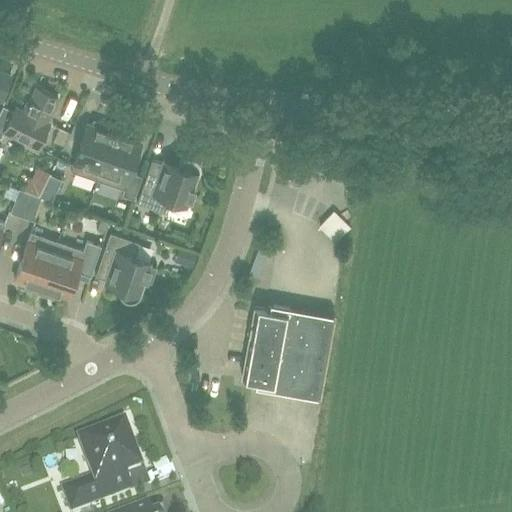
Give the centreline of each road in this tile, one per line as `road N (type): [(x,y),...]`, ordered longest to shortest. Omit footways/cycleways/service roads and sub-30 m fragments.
road 1 (unclassified): [(92,371),(169,329),(212,285),(264,105)]
road 2 (tertiary): [(264,105),(144,82),(0,34)]
road 3 (tertiary): [(511,108),(264,105)]
